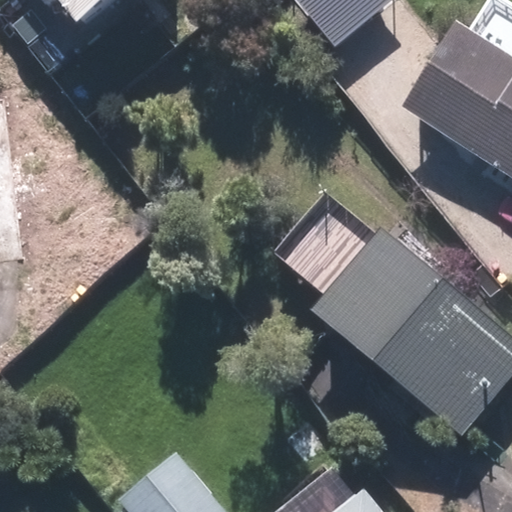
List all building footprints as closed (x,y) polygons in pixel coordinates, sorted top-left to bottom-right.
[(46,0),(54,10),(66,0),(46,0)] [(296,0),(340,54),(408,0),(296,0)] [(414,113),(511,176),(511,56),(469,28),(414,113)] [(284,55),(301,76),(319,60),(302,40),(284,55)] [(0,266),(41,262),(21,84),(0,86),(0,266)] [(332,318),(479,437),(511,396),(511,327),(399,234),(332,318)] [(126,503),(132,511),(228,511),(185,457),(126,503)] [(360,511),(387,511),(377,499),(360,511)]
